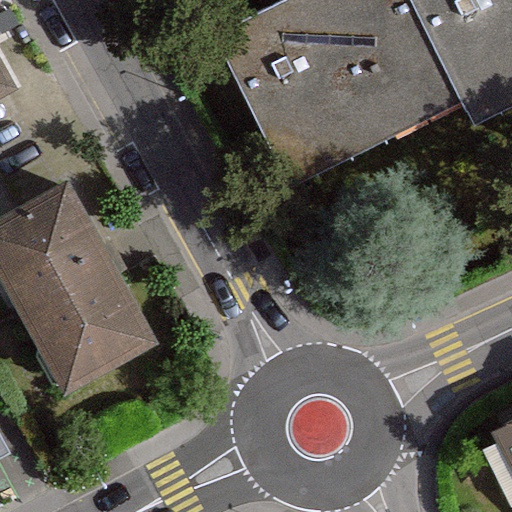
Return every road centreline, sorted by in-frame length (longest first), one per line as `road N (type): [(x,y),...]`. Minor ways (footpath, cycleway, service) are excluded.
road 1 (residential): [(78,0),(285,378)]
road 2 (residential): [(371,394),(511,331)]
road 3 (residential): [(143,511),(267,449)]
